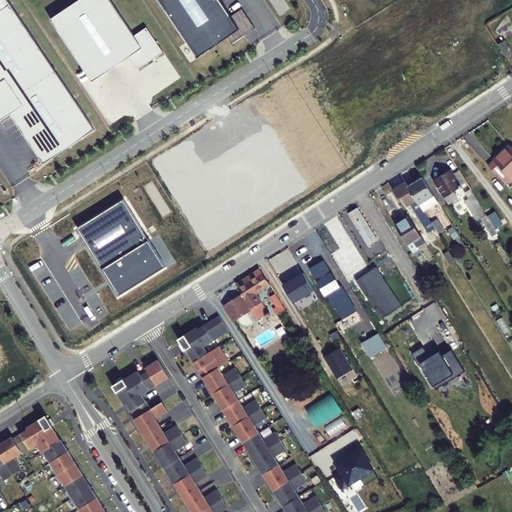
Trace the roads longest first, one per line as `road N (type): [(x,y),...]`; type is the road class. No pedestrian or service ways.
road 1 (residential): [(511,86),(145,323)]
road 2 (residential): [(0,233),(318,28),(312,0)]
road 3 (residential): [(263,511),(145,323)]
road 4 (secondary): [(156,511),(77,396)]
road 5 (secondary): [(77,396),(141,511)]
road 6 (secondary): [(0,272),(64,375)]
